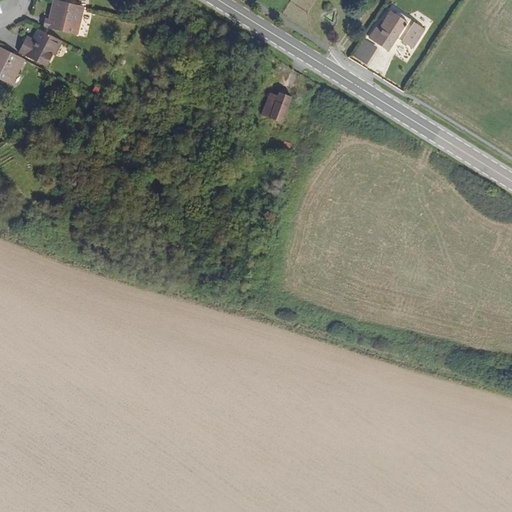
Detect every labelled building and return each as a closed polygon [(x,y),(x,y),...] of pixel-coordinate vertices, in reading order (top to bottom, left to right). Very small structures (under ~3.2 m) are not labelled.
[(78,37),(85,10),(56,2),(54,9),(58,11),(55,17),(59,20),(57,24),(50,21),(47,20),(44,28),(78,37)] [(54,9),(50,21),(57,24),(59,20),(55,17),(58,11),(54,9)] [(413,46),(425,27),(398,9),(396,12),(392,10),(381,27),(378,32),(381,34),(376,41),(379,43),(390,50),(400,34),(404,37),(403,40),(413,46)] [(378,32),(381,27),(377,25),(370,37),(376,41),(381,34),(378,32)] [(51,56),(59,41),(38,31),(34,41),(31,46),(23,41),(17,53),(46,67),(51,56)] [(34,41),(26,37),(23,41),(31,46),(34,41)] [(354,55),(368,63),(377,47),(363,39),(354,55)] [(55,59),(63,43),(59,41),(51,56),(55,59)] [(0,80),(0,81),(12,87),(17,79),(26,62),(0,48),(0,80)] [(283,124),(292,99),(280,94),(278,98),(270,95),(262,117),(283,124)]
